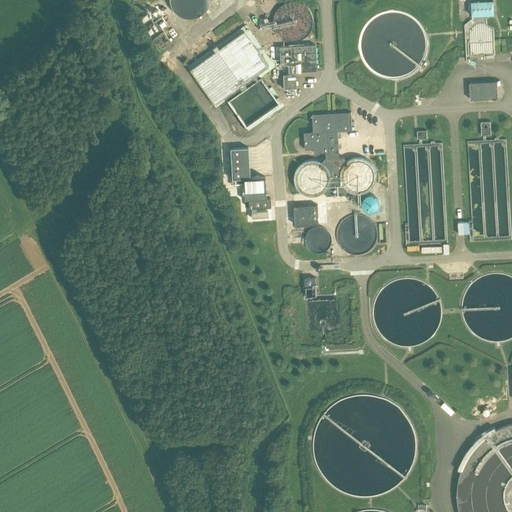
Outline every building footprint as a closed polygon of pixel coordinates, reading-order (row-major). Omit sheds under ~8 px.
[(488,0),(486,0),(471,1),(472,16),(486,15),(494,14),(493,0),(488,0)] [(141,23),(149,18),(146,14),(138,19),(141,23)] [(161,17),(144,28),(149,35),(166,23),(161,16),(161,17)] [(158,49),(170,41),(163,31),(152,40),(158,49)] [(244,33),(195,70),(221,104),(228,99),(247,123),(277,101),(258,75),(269,67),(244,33)] [(316,70),(315,44),(279,46),(280,64),(288,64),(288,71),(289,74),(283,74),(283,88),(296,87),(295,71),(316,70)] [(470,100),(498,98),(497,81),(469,83),(470,100)] [(324,158),(322,162),(325,166),(327,168),(328,172),(329,175),(329,179),(328,183),(326,187),(324,192),(327,195),(346,194),(349,190),(346,188),(343,185),(341,182),(340,177),(340,174),(340,169),(342,166),(344,163),(347,160),(344,157),(340,157),(338,131),(352,130),(351,111),(313,114),(313,132),(304,132),(305,149),(314,149),(314,152),(329,152),(329,158),(324,158)] [(249,177),(247,147),(230,148),(232,178),(243,177),(244,200),(248,199),(249,207),(270,206),(270,197),(266,198),(265,176),(249,177)] [(354,170),(360,176),(366,170),(359,164),(354,170)] [(311,177),(318,176),(317,169),(310,170),(311,177)] [(380,205),(381,201),(380,200),(380,198),(378,196),(375,194),(372,193),(370,194),(368,195),(367,196),(365,198),(364,201),(365,204),(366,207),(368,208),(370,209),(372,210),(374,210),(375,209),(378,207),(380,205)] [(295,224),(319,223),(318,204),(294,206),(295,224)] [(305,296),(316,295),(315,277),(305,278),(305,296)] [(489,404),(483,407),(488,415),(493,412),(489,404)]
